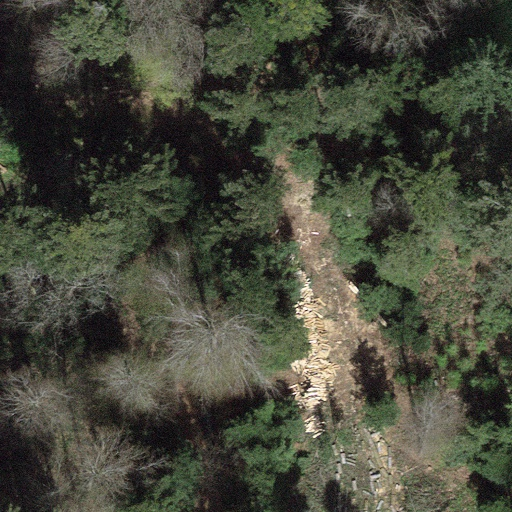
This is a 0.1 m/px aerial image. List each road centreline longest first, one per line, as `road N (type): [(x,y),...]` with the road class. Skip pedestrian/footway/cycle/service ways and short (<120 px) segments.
road 1 (track): [(0,161),(99,345),(163,511)]
road 2 (track): [(504,0),(511,183)]
